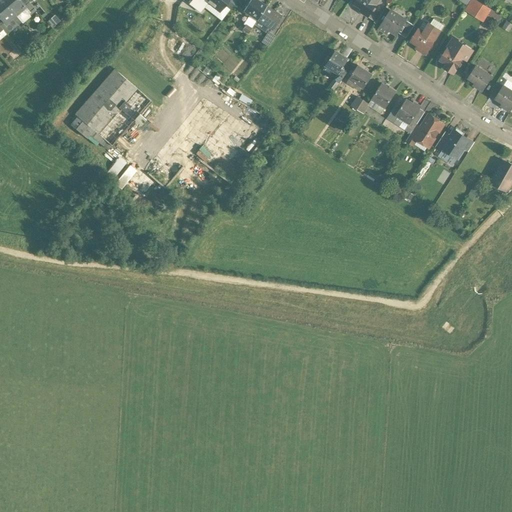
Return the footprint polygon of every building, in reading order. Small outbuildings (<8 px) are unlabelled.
[(15,16),(0,0),(0,18),(4,23),(5,24),(15,16)] [(0,0),(15,16),(25,7),(18,0),(0,0)] [(230,0),(199,0),(200,0),(199,0),(193,0),(189,5),(197,11),(205,1),(220,13),(225,7),(230,0)] [(235,0),(230,0),(225,7),(230,11),(238,1),(235,0)] [(266,7),(255,0),(251,0),(244,12),(257,21),(266,7)] [(356,0),(354,4),(361,9),(359,12),(368,18),(374,8),(379,0),(356,0)] [(473,0),(470,0),(463,12),(482,24),(490,10),(473,0)] [(25,7),(28,11),(26,12),(28,15),(34,9),(29,3),(25,7)] [(266,7),(257,21),(271,30),(280,16),(266,7)] [(382,13),(374,8),(368,18),(375,23),(382,13)] [(406,22),(390,12),(378,29),(386,35),(389,31),(396,36),(398,34),(406,22)] [(52,28),(60,22),(55,15),(47,22),(52,28)] [(425,20),(419,30),(435,39),(441,30),(425,20)] [(271,30),(257,21),(254,26),(268,35),(271,30)] [(406,22),(398,34),(406,38),(413,27),(406,22)] [(246,26),(243,31),(248,35),(252,29),(246,26)] [(435,39),(419,30),(412,42),(418,46),(416,49),(425,55),(435,39)] [(271,33),(264,45),(268,48),(276,36),(271,33)] [(468,62),(475,52),(455,39),(448,48),(468,62)] [(463,58),(448,48),(440,60),(447,64),(445,68),(453,73),(463,58)] [(348,60),(335,52),(325,67),(338,75),(342,69),(348,60)] [(372,75),(358,66),(349,79),(363,89),(372,75)] [(491,76),(476,66),(468,78),(475,83),(473,86),(482,91),(491,76)] [(112,68),(70,115),(111,153),(136,123),(141,128),(146,122),(141,117),(153,103),(112,68)] [(347,72),(342,69),(338,75),(335,80),(339,83),(347,72)] [(345,88),(340,85),(334,95),(340,98),(345,88)] [(388,89),(381,85),(372,99),(386,108),(395,93),(394,93),(396,91),(389,87),(388,89)] [(511,106),(511,92),(503,87),(496,98),(502,103),(500,106),(509,111),(511,106)] [(363,101),(357,97),(351,106),(357,110),(363,101)] [(412,105),(406,100),(401,107),(399,105),(397,109),(399,110),(396,115),(404,120),(410,124),(419,109),(420,107),(414,102),(412,105)] [(363,101),(357,110),(362,113),(367,104),(363,101)] [(396,104),(387,118),(399,126),(404,120),(396,115),(399,110),(397,109),(399,105),(396,104)] [(419,109),(410,124),(415,127),(416,126),(424,112),(419,109)] [(443,124),(429,116),(421,129),(415,138),(417,140),(428,147),(443,124)] [(416,126),(415,127),(406,141),(414,146),(417,140),(415,138),(421,129),(416,126)] [(183,144),(190,134),(179,127),(172,137),(183,144)] [(451,136),(442,148),(443,149),(457,158),(463,149),(469,141),(454,131),(451,136)] [(445,132),(435,147),(441,151),(443,149),(442,148),(451,136),(445,132)] [(469,141),(463,149),(468,152),(474,144),(469,141)] [(454,163),(457,158),(443,149),(440,154),(440,157),(450,164),(454,163)] [(104,179),(120,191),(137,171),(122,158),(104,179)] [(153,179),(172,177),(170,162),(151,164),(153,179)] [(511,165),(508,163),(507,164),(503,162),(491,183),(506,192),(511,183),(511,165)]
